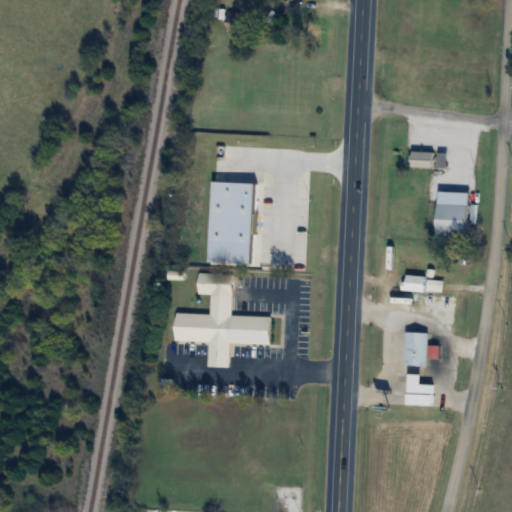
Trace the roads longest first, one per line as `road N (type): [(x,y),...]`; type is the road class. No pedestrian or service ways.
road 1 (tertiary): [(441,511),(490,266),(505,0)]
road 2 (primary): [(341,511),(356,0)]
road 3 (residential): [(511,118),(352,102)]
